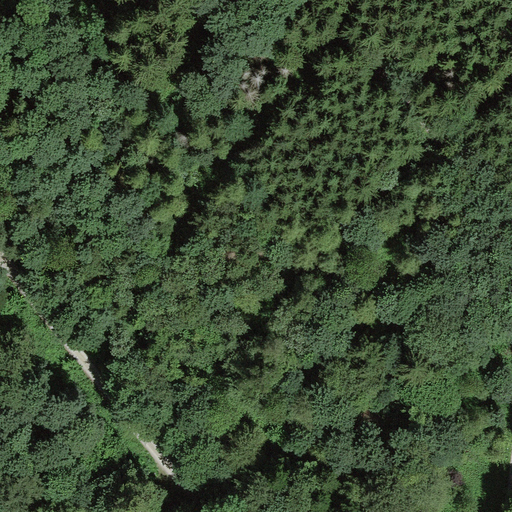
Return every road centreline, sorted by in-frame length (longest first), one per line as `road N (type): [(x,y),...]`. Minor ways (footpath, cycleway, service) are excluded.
road 1 (track): [(315,0),(441,135),(511,265)]
road 2 (track): [(0,257),(181,487)]
